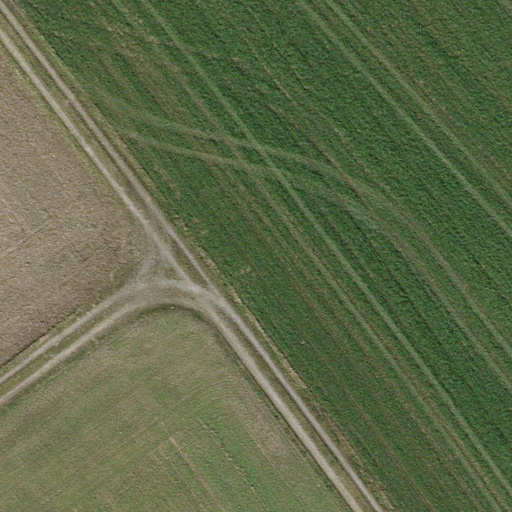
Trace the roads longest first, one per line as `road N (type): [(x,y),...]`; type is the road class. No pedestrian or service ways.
road 1 (track): [(0,0),(377,511)]
road 2 (track): [(175,242),(0,372)]
